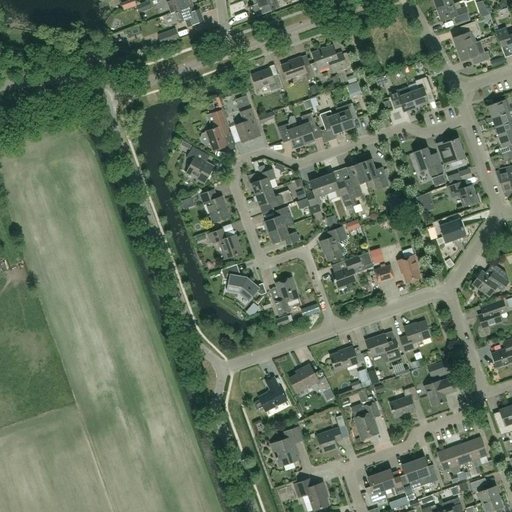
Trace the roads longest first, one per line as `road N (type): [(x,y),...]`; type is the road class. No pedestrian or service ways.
road 1 (residential): [(333,329),(307,254),(260,261),(233,186),(234,166),(259,152),(298,164),(404,129),(429,134),(466,119)]
road 2 (tertiary): [(222,368),(190,338),(105,95)]
road 3 (residential): [(347,467),(467,415),(481,390)]
road 4 (tertiary): [(231,54),(375,0)]
road 5 (tertiary): [(253,511),(218,417),(222,368)]
road 6 (tertiary): [(105,95),(231,54)]
road 7 (residential): [(333,329),(447,287)]
